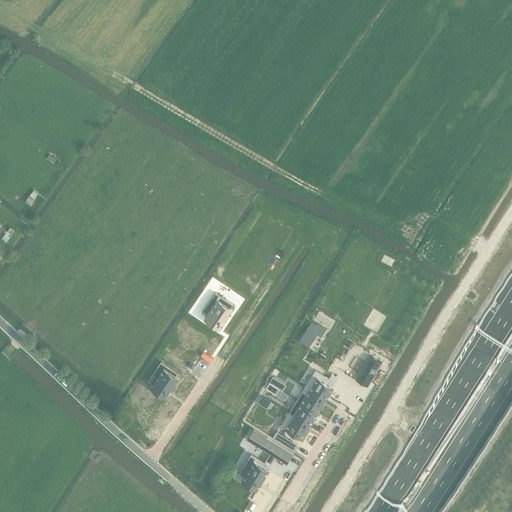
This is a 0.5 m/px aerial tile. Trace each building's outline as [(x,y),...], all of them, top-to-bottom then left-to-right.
[(32,204),(39,193),(34,189),(27,201),(32,204)] [(215,292),(202,312),(207,316),(205,319),(220,329),(233,310),(231,309),(234,305),(215,292)] [(161,361),(148,381),(153,385),(151,388),(165,398),(178,379),(177,378),(179,374),(161,361)] [(315,370),(305,387),(326,400),(334,387),(332,386),(338,377),(332,374),(329,378),(315,370)] [(421,401),(428,382),(422,380),(415,399),(421,401)] [(305,387),(297,400),(318,413),(326,400),(305,387)] [(155,421),(164,411),(143,392),(134,402),(155,421)] [(297,400),(289,413),(310,426),(318,413),(297,400)] [(289,413),(281,426),(302,439),(310,426),(289,413)] [(277,432),(273,438),(289,448),(292,442),(277,432)] [(267,437),(261,448),(270,454),(275,457),(287,464),(293,454),(267,437)] [(251,454),(238,475),(244,478),(242,481),(257,491),(269,471),(267,470),(275,457),(270,454),(265,462),(251,454)] [(274,502),(290,478),(280,471),(264,496),(274,502)]
